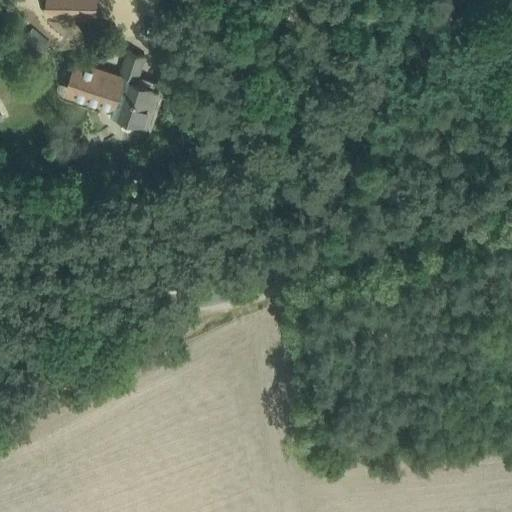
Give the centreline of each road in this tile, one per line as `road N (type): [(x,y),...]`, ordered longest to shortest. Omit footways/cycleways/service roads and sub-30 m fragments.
road 1 (unclassified): [(0,296),(153,300),(264,283),(325,261)]
road 2 (unclassified): [(325,261),(253,0)]
road 3 (unclassified): [(325,261),(511,201)]
